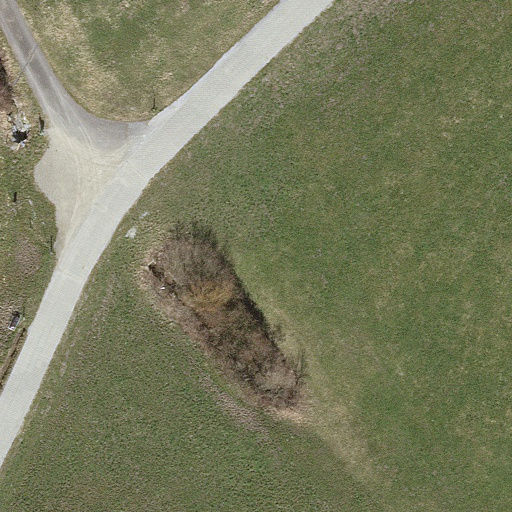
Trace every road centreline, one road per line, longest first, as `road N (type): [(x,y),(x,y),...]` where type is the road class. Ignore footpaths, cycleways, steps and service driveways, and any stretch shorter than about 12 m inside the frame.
road 1 (track): [(318,0),(118,192)]
road 2 (track): [(118,192),(0,438)]
road 3 (track): [(118,192),(64,122),(1,0)]
